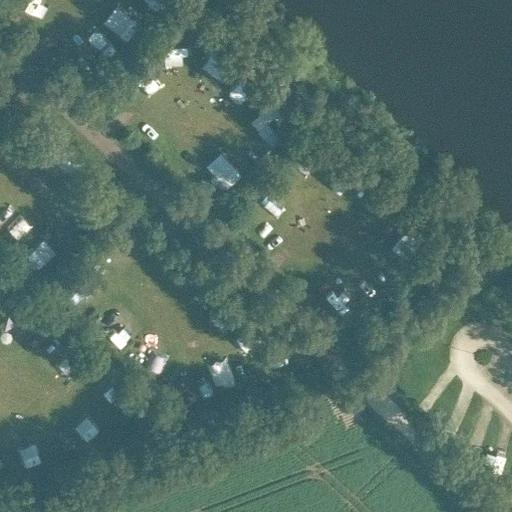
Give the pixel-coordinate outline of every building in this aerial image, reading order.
[(0,276),(0,298),(5,303),(21,286),(5,270),(0,276)] [(212,287),(198,305),(214,318),(229,300),(212,287)] [(114,349),(140,324),(122,305),(95,330),(114,349)] [(26,323),(42,337),(58,320),(42,306),(26,323)] [(45,347),(60,363),(81,343),(67,328),(45,347)] [(257,376),(280,362),(270,346),(247,359),(257,376)] [(224,389),(244,377),(233,358),(212,371),(224,389)] [(75,410),(87,438),(114,427),(102,399),(75,410)] [(0,461),(7,463),(16,435),(0,430),(0,461)]
